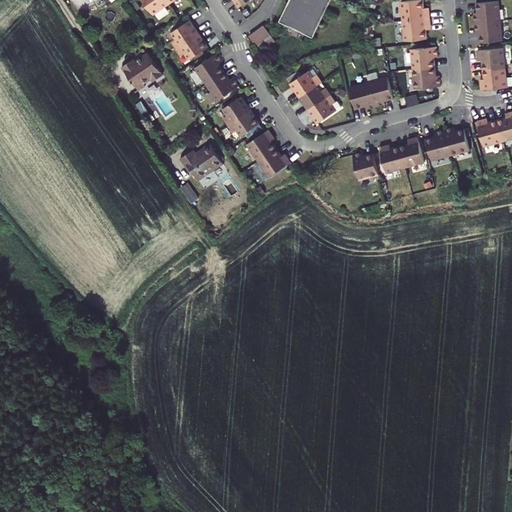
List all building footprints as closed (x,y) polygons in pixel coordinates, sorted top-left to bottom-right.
[(175,2),(173,0),(149,0),(159,13),(175,2)] [(291,0),(281,23),(312,37),(329,0),(291,0)] [(429,0),(417,0),(407,1),(409,21),(437,18),(436,11),(431,12),(430,8),(429,0)] [(480,13),(481,23),(507,20),(505,1),(483,3),(484,13),(480,13)] [(178,40),(183,47),(205,32),(196,18),(177,31),(182,37),(178,40)] [(437,18),(409,21),(411,41),(433,39),(432,29),(432,26),(437,25),(437,18)] [(507,20),(481,23),(482,33),(486,33),(487,42),(509,40),(507,20)] [(262,25),(247,36),(254,46),(269,36),(262,25)] [(196,58),(215,45),(205,32),(183,47),(188,54),(191,52),(196,58)] [(254,46),(258,51),(273,41),(269,36),(254,46)] [(443,47),(418,49),(419,69),(441,67),(441,58),(444,57),(443,47)] [(489,61),(490,70),(511,68),(510,48),(484,50),(485,61),(489,61)] [(155,51),(142,59),(141,57),(128,66),(139,81),(140,80),(146,89),(153,84),(152,82),(159,78),(161,81),(171,74),(155,51)] [(226,63),(229,61),(223,52),(201,67),(212,83),(231,71),(226,63)] [(441,67),(419,69),(422,89),(447,86),(446,76),(442,76),(441,67)] [(511,68),(490,70),(491,79),(487,80),(488,90),(511,87),(511,68)] [(236,78),(231,71),(212,83),(224,100),(245,85),(239,76),(236,78)] [(312,77),(308,71),(289,83),(298,97),(317,84),(321,82),(316,74),(312,77)] [(384,105),(383,101),(392,98),(386,77),(367,83),(374,107),(384,105)] [(354,109),(363,107),(364,110),(374,107),(367,83),(348,88),(354,109)] [(298,97),(308,111),(330,95),(325,88),(322,91),(317,84),(298,97)] [(156,117),(164,112),(168,118),(179,111),(163,86),(139,103),(147,115),(153,111),(156,117)] [(337,102),(335,103),(330,95),(308,111),(317,124),(341,108),(337,102)] [(230,117),(235,124),(257,109),(248,96),(229,108),(233,115),(230,117)] [(266,122),(257,109),(235,124),(239,132),(243,129),(248,135),(266,122)] [(496,121),(495,118),(485,120),(492,145),(511,140),(506,119),(496,121)] [(462,127),(452,130),(459,154),(478,149),(472,128),(463,131),(462,127)] [(278,140),(281,138),(275,129),(254,144),(265,160),(283,148),(278,140)] [(442,132),(443,136),(434,138),(439,160),(459,154),(452,130),(442,132)] [(416,143),(407,146),(413,167),(432,162),(425,137),(415,140),(416,143)] [(204,153),(201,149),(187,158),(197,173),(199,171),(206,181),(218,173),(216,170),(229,161),(217,144),(204,153)] [(398,148),(397,145),(387,147),(394,172),(413,167),(407,146),(398,148)] [(289,155),(283,148),(265,160),(276,177),(298,162),(292,153),(289,155)] [(367,180),(386,174),(380,153),(371,156),(370,152),(360,155),(367,180)] [(218,173),(231,164),(229,161),(216,170),(218,173)]
